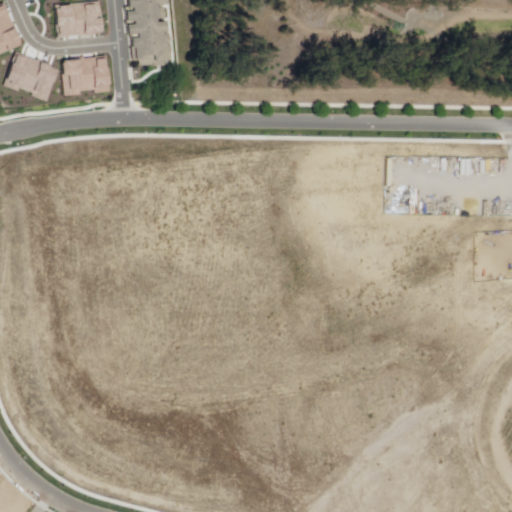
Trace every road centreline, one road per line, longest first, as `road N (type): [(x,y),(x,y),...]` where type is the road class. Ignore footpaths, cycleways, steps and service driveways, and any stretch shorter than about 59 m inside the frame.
road 1 (residential): [(511,125),(122,117),(0,133)]
road 2 (residential): [(97,511),(46,484),(0,429)]
